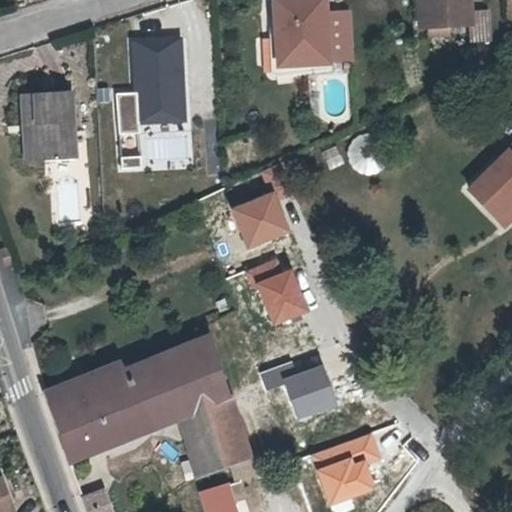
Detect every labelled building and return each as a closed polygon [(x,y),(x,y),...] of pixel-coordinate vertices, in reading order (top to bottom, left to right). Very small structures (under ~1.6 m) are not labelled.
[(277,35),(283,35),(285,64),(350,59),(346,10),(322,12),(320,0),(283,0),(275,1),(277,35)] [(422,0),(424,25),(469,22),(470,43),(489,41),(487,11),(468,13),(466,0),(422,0)] [(179,39),(135,40),(137,121),(180,119),(179,39)] [(21,126),(32,125),(34,158),(73,157),(69,91),(20,92),(21,126)] [(511,146),(469,188),(485,204),(497,192),(509,204),(511,200),(511,146)] [(511,200),(509,204),(497,192),(485,204),(505,224),(511,216),(511,200)] [(209,334),(229,387),(308,357),(284,291),(204,321),(209,334)] [(78,447),(182,406),(229,387),(209,334),(123,367),(120,361),(92,372),(45,391),(70,458),(80,454),(78,447)] [(231,458),(249,453),(229,387),(182,406),(202,468),(231,458)] [(231,458),(247,511),(266,511),(249,453),(231,458)] [(89,511),(124,511),(162,498),(151,471),(83,496),(89,511)] [(0,511),(10,511),(18,510),(7,480),(0,482),(0,511)]
